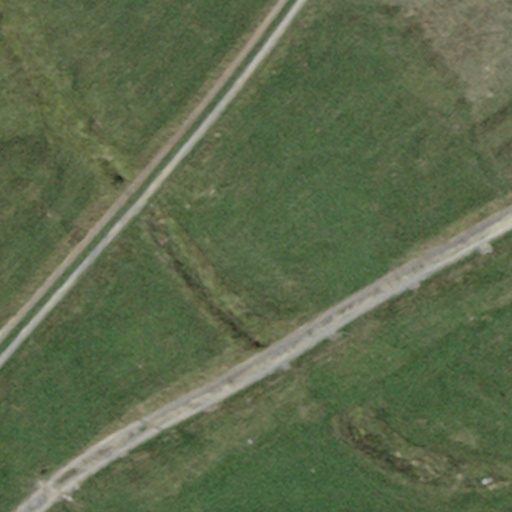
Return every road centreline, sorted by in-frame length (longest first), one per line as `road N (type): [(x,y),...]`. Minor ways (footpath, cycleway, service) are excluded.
road 1 (track): [(511,226),(75,480),(48,511)]
road 2 (track): [(0,353),(306,0)]
